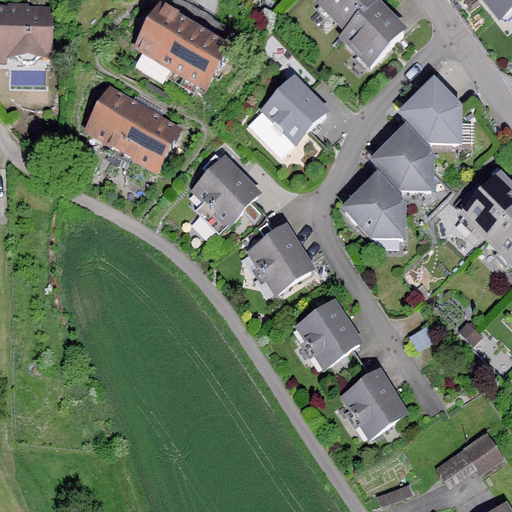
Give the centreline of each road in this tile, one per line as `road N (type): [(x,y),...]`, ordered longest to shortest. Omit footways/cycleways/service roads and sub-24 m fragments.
road 1 (residential): [(456,33),(369,126),(322,225)]
road 2 (residential): [(322,225),(437,412)]
road 3 (residential): [(322,225),(287,212),(224,155)]
